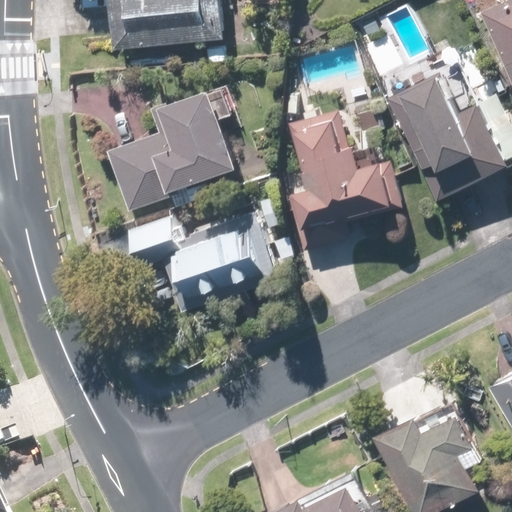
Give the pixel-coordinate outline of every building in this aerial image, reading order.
[(231,0),(120,0),(124,43),(234,36),(231,0)] [(511,0),(505,0),(487,8),(511,62),(511,0)] [(451,66),(393,96),(445,194),(511,159),(511,143),(487,95),(471,104),(451,66)] [(160,129),(110,146),(130,208),(186,189),(184,181),(248,161),(222,82),(152,104),(160,129)] [(341,110),(292,124),(309,183),(291,188),(308,249),(363,233),(358,217),(407,203),(393,153),(370,160),(364,137),(350,141),(341,110)] [(284,192),(267,196),(273,221),(290,217),(284,192)] [(180,210),(136,223),(148,260),(174,252),(187,293),(232,279),(236,290),(288,273),(283,259),(301,253),(295,233),(275,239),(265,207),(187,231),(180,210)] [(511,369),(498,375),(511,404),(511,369)] [(424,406),(382,426),(422,511),(423,511),(488,482),(475,455),(491,448),(469,401),(430,419),(424,406)] [(309,490),(264,511),(378,511),(361,474),(312,497),(309,490)] [(8,511),(0,495),(0,511),(8,511)]
